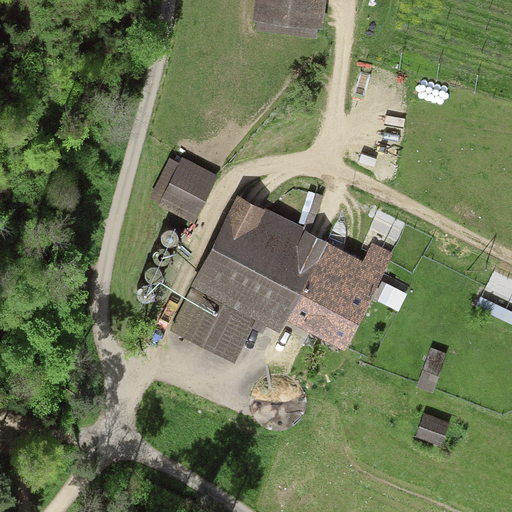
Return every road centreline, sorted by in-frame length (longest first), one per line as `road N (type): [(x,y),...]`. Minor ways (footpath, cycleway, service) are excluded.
road 1 (track): [(113,340),(160,308),(227,187),(279,168),(322,164),(511,257)]
road 2 (track): [(0,380),(120,367),(15,511)]
road 3 (track): [(322,164),(338,114),(348,0)]
